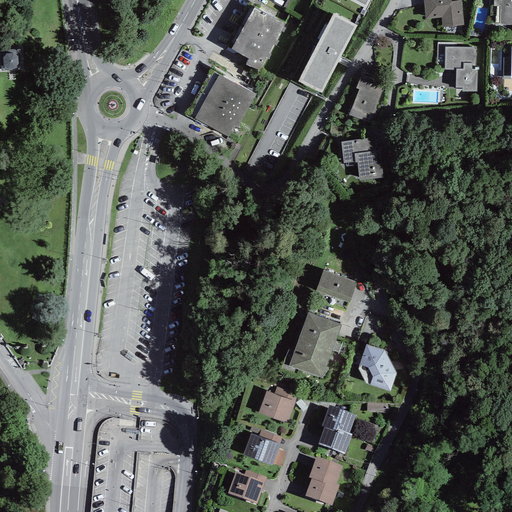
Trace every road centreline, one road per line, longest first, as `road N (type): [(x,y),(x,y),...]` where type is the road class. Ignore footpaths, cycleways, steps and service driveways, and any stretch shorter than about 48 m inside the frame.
road 1 (residential): [(397,0),(278,186),(251,187),(202,144),(138,109)]
road 2 (primary): [(106,131),(76,394)]
road 3 (residential): [(184,511),(191,433),(185,417),(76,394)]
